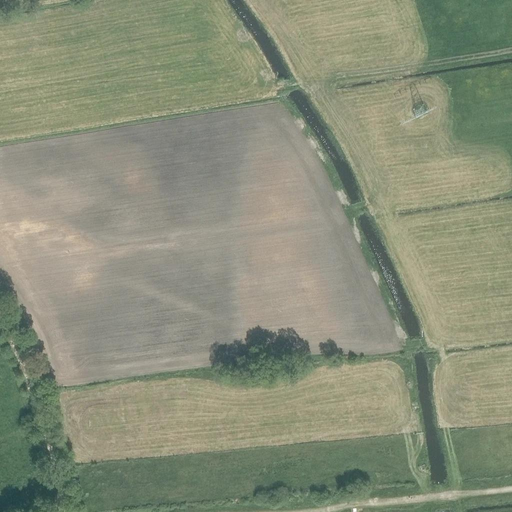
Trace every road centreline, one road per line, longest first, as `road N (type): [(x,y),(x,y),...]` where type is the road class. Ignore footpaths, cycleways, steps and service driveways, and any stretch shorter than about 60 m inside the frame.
road 1 (track): [(286,511),(511,490)]
road 2 (track): [(61,511),(46,415),(0,310)]
